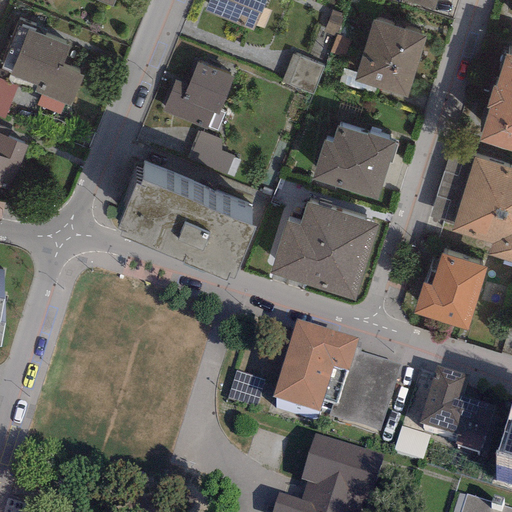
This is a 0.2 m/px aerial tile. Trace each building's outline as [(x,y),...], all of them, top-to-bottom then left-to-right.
[(252,32),(264,0),(207,0),(203,12),(252,32)] [(399,0),(433,11),(436,0),(399,0)] [(331,10),(322,33),(335,38),(336,35),(344,14),(331,10)] [(373,20),(353,82),(406,98),(425,36),(373,20)] [(36,86),(34,92),(40,95),(64,104),(70,107),(82,76),(61,67),(69,47),(34,33),(35,29),(17,22),(0,66),(0,68),(10,72),(9,75),(36,86)] [(350,40),(336,35),(335,38),(330,54),(343,58),(350,40)] [(488,108),(478,141),(511,151),(511,56),(505,54),(494,88),(492,87),(485,108),(488,108)] [(323,67),(292,55),(280,83),(312,95),(323,67)] [(219,111),(232,77),(196,62),(187,86),(174,81),(162,112),(206,130),(207,127),(216,131),(223,112),(219,111)] [(16,86),(0,80),(0,117),(3,119),(16,86)] [(60,115),(64,104),(40,95),(36,106),(60,115)] [(323,140),(311,180),(377,200),(388,162),(391,163),(397,142),(367,133),(366,135),(336,126),(331,143),(323,140)] [(8,130),(0,127),(0,187),(11,191),(28,145),(5,137),(8,130)] [(221,140),(197,132),(186,160),(226,176),(234,157),(219,150),(221,140)] [(430,217),(454,224),(473,157),(449,150),(430,217)] [(490,244),(487,255),(511,263),(511,168),(473,157),(454,224),(451,232),(490,244)] [(122,231),(120,236),(226,281),(227,276),(233,279),(255,227),(142,179),(139,186),(135,184),(116,229),(122,231)] [(286,221),(270,274),(356,300),(378,224),(305,203),(299,225),(286,221)] [(421,284),(412,313),(466,331),(486,268),(441,253),(430,287),(421,284)] [(379,431),(399,364),(354,351),(358,339),(295,319),(272,397),(318,413),(320,407),(330,411),(329,416),(379,431)] [(467,376),(435,366),(419,423),(457,435),(455,444),(481,452),(495,406),(461,397),(467,376)] [(264,381),(235,372),(227,398),(256,407),(264,381)] [(511,400),(495,454),(511,459),(511,400)] [(403,427),(396,453),(423,461),(430,436),(403,427)] [(384,456),(314,434),(300,479),(307,481),(301,500),(277,493),(271,511),(359,511),(363,500),(369,502),(384,456)] [(511,511),(511,509),(466,495),(460,511),(511,511)]
